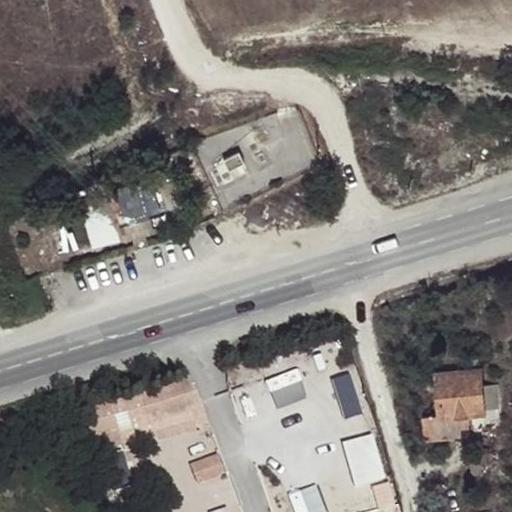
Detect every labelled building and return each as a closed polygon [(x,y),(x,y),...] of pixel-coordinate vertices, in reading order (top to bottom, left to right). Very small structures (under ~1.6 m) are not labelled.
[(258,149),(223,165),(230,180),(250,171),(254,179),(269,173),(258,149)] [(140,183),(112,191),(121,227),(151,219),(140,183)] [(111,185),(80,192),(93,247),(124,240),(121,227),(112,191),(111,185)] [(318,377),(331,408),(361,395),(349,365),(318,377)] [(481,371),(438,374),(441,415),(424,416),(425,442),(463,438),(461,429),(471,429),(469,416),(484,415),(484,412),(501,411),(499,385),(482,385),(481,371)] [(501,411),(484,412),(484,415),(485,424),(502,422),(501,411)] [(356,486),(386,477),(374,433),(343,441),(356,486)]
